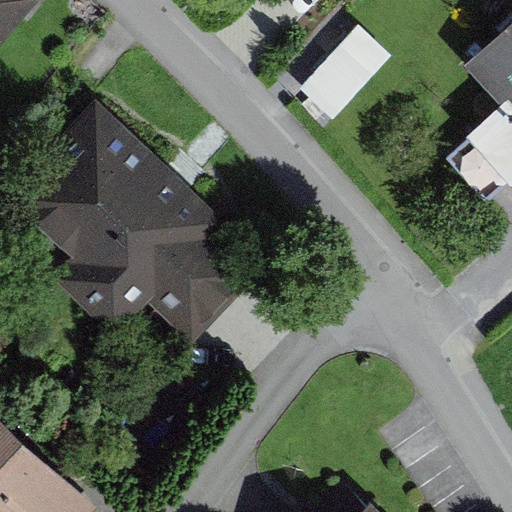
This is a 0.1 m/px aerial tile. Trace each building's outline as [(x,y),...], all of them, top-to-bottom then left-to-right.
[(0,0),(0,49),(8,56),(54,0),(0,0)] [(335,113),(397,51),(365,19),(303,81),(335,113)] [(511,33),(480,62),(511,97),(511,108),(463,152),(505,199),(511,193),(511,33)] [(20,191),(88,254),(68,275),(130,334),(163,299),(207,341),(276,268),(233,227),(243,216),(113,93),(20,191)] [(0,511),(103,511),(110,505),(0,398),(0,511)] [(407,511),(392,497),(376,511),(363,511),(357,505),(349,511),(407,511)]
